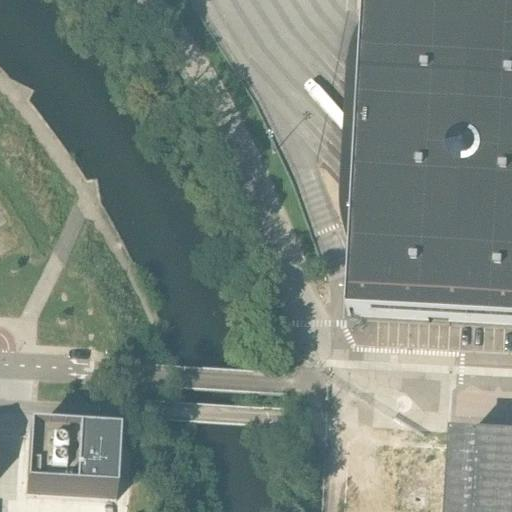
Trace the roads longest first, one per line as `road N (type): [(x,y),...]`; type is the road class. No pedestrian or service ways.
road 1 (residential): [(0,408),(316,426)]
road 2 (residential): [(310,392),(0,371)]
